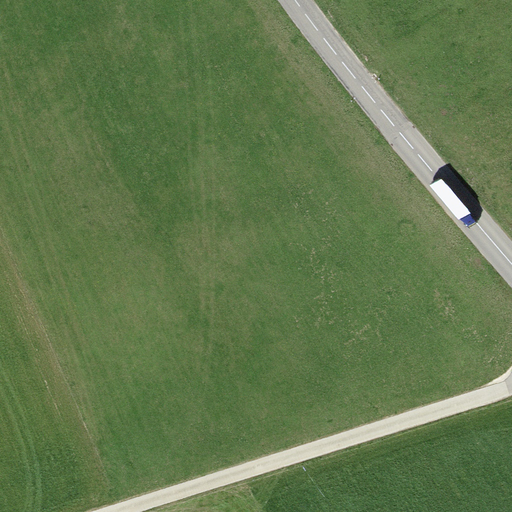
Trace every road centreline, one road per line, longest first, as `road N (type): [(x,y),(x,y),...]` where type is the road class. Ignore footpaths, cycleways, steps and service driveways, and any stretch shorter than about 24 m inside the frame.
road 1 (track): [(122,511),(511,383)]
road 2 (tertiary): [(293,0),(511,271)]
